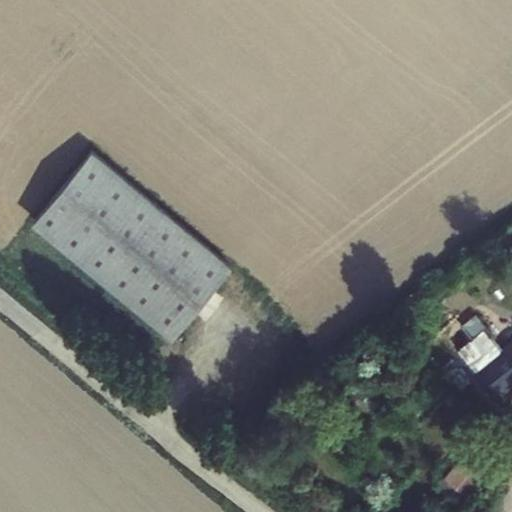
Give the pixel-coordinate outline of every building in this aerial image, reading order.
[(102,154),(45,224),(186,339),(243,269),(102,154)] [(482,337),(454,361),(494,407),(511,390),(511,344),(498,356),(482,337)] [(488,493),(506,469),(494,459),(475,483),(488,493)] [(488,493),(475,483),(463,499),(476,508),(488,493)] [(472,511),(476,508),(463,499),(460,503),(471,511),(472,511)]
